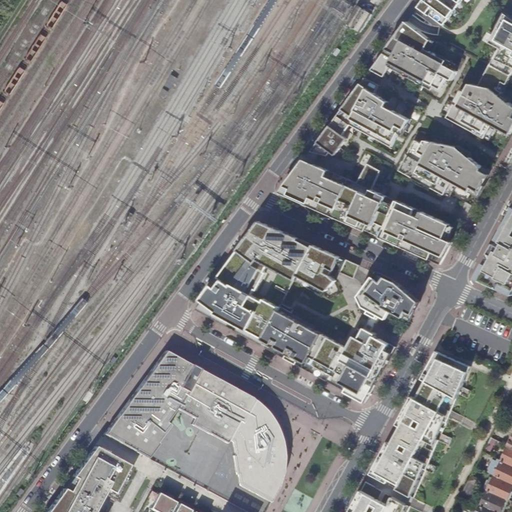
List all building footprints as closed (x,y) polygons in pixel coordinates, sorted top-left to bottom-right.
[(445,25),(449,28),(469,0),(421,0),(424,2),(419,9),(444,26),(445,25)] [(360,34),(372,15),(361,8),(349,27),(360,34)] [(500,69),(511,75),(511,19),(507,16),(491,46),(500,51),(492,65),(500,69)] [(409,21),(373,69),(385,76),(390,67),(405,74),(407,70),(414,74),(411,78),(418,82),(421,77),(428,81),(425,86),(432,89),(435,85),(442,89),(448,77),(453,80),(459,70),(447,63),(449,59),(434,51),(428,47),(433,38),(409,21)] [(428,47),(434,51),(440,41),(434,37),(433,38),(428,47)] [(468,91),(460,105),(456,103),(448,117),(462,125),(465,121),(472,124),(469,129),(486,137),(493,123),(498,126),(511,133),(511,101),(501,97),(504,92),(505,91),(500,88),(505,81),(509,83),(511,77),(511,75),(500,69),(492,65),(480,87),(472,84),(468,91)] [(407,70),(405,74),(411,78),(414,74),(407,70)] [(367,77),(313,151),(321,153),(329,155),(332,151),(337,155),(349,138),(344,135),(352,124),(357,128),(360,122),(367,126),(364,131),(371,135),(374,130),(381,133),(378,139),(392,146),(401,129),(397,127),(398,125),(406,129),(411,119),(387,106),(390,102),(376,93),(380,85),(367,77)] [(421,77),(418,82),(425,86),(428,81),(421,77)] [(500,88),(505,91),(509,83),(505,81),(500,88)] [(460,105),(468,91),(463,89),(456,103),(460,105)] [(501,97),(511,101),(511,99),(511,96),(504,92),(501,97)] [(465,121),(462,125),(469,129),(472,124),(465,121)] [(360,122),(357,128),(364,131),(367,126),(360,122)] [(493,123),(486,137),(490,140),(498,126),(493,123)] [(374,130),(371,135),(378,139),(381,133),(374,130)] [(427,140),(425,144),(417,140),(413,147),(414,148),(412,152),(410,151),(405,161),(409,163),(404,172),(415,178),(419,172),(435,181),(432,187),(446,194),(453,181),(458,183),(472,191),(474,187),(481,191),(490,174),(483,170),(484,167),(472,157),(471,159),(464,155),(466,152),(459,147),(427,140)] [(483,170),(490,174),(492,169),(473,154),(474,153),(462,143),(459,147),(466,152),(464,155),(471,159),(472,157),(484,167),(483,170)] [(321,153),(313,151),(306,159),(316,164),(321,153)] [(306,159),(283,191),(403,245),(403,244),(432,256),(442,262),(446,256),(454,242),(451,240),(446,238),(452,224),(423,212),(421,217),(417,216),(420,210),(398,200),(395,206),(385,202),(388,196),(374,189),(382,170),(369,163),(359,183),(337,173),(334,179),(328,176),(330,170),(316,164),(306,159)] [(409,163),(405,161),(400,170),(404,172),(409,163)] [(337,173),(330,170),(328,176),(334,179),(337,173)] [(419,172),(415,178),(432,187),(435,181),(419,172)] [(453,181),(446,194),(451,197),(458,183),(453,181)] [(398,200),(388,196),(385,202),(395,206),(398,200)] [(511,213),(477,278),(511,293),(511,213)] [(410,320),(423,295),(377,273),(360,296),(366,307),(371,310),(370,313),(376,315),(367,331),(361,328),(352,345),(283,307),(301,274),(331,290),(340,280),(336,272),(337,270),(354,277),(360,266),(262,220),(202,301),(218,311),(216,313),(265,339),(350,386),(347,392),(366,403),(397,345),(382,336),(384,332),(379,330),(385,318),(400,325),(405,317),(410,320)] [(457,227),(452,224),(446,238),(451,240),(457,227)] [(166,350),(104,434),(140,454),(148,458),(159,443),(158,441),(170,424),(166,421),(176,408),(196,418),(192,424),(227,444),(229,440),(232,442),(235,456),(232,456),(235,475),(237,475),(239,486),(270,502),(278,487),(283,471),(283,457),(282,441),(277,428),(272,420),(267,412),(261,406),(255,400),(251,397),(196,367),(166,350)] [(407,511),(412,501),(450,413),(471,366),(437,351),(422,379),(426,382),(417,399),(413,396),(397,425),(402,427),(393,444),(388,442),(371,474),(380,479),(378,483),(376,487),(366,482),(350,511),(407,511)] [(129,465),(95,446),(72,476),(74,477),(67,490),(63,488),(45,511),(92,511),(103,493),(105,488),(113,493),(121,478),(126,481),(130,474),(125,471),(129,465)] [(511,446),(510,446),(503,460),(511,464),(511,446)] [(511,464),(503,460),(496,476),(511,482),(511,464)] [(63,488),(67,490),(74,477),(72,476),(63,488)] [(472,476),(470,481),(477,485),(479,479),(472,476)] [(511,482),(496,476),(489,490),(507,498),(511,488),(511,482)] [(105,488),(103,493),(115,500),(126,481),(121,478),(113,493),(105,488)] [(469,500),(477,485),(470,481),(462,496),(469,500)] [(193,511),(152,489),(151,489),(138,511),(150,511),(152,509),(156,511),(169,511),(170,511),(193,511)] [(489,490),(482,505),(499,511),(500,511),(501,510),(502,509),(507,498),(489,490)] [(499,511),(482,505),(476,502),(472,511),(499,511)]
